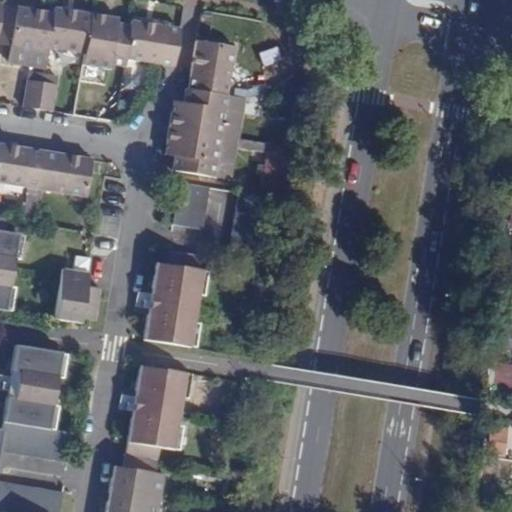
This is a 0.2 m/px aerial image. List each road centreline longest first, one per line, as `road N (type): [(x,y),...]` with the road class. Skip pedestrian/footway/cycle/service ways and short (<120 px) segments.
road 1 (secondary): [(387,0),(302,511)]
road 2 (secondary): [(386,511),(466,11)]
